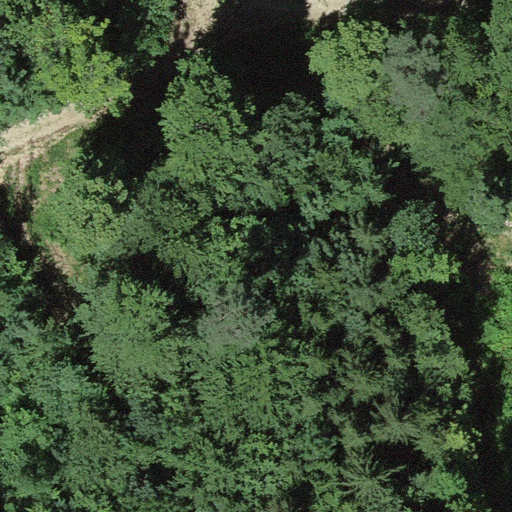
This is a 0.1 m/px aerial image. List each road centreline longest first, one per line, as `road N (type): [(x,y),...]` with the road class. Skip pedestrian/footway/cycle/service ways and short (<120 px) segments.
road 1 (track): [(341,1),(158,58),(0,134)]
road 2 (track): [(511,7),(341,1)]
